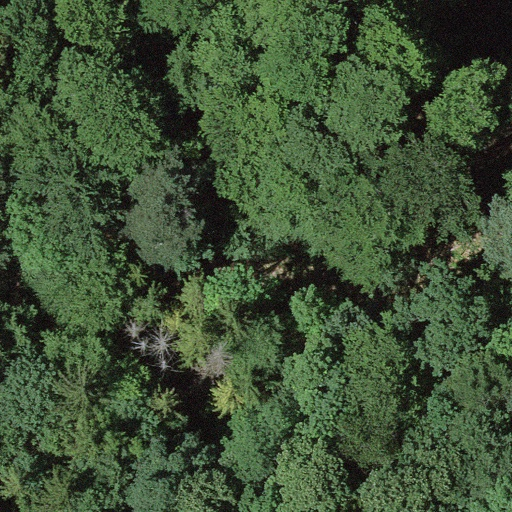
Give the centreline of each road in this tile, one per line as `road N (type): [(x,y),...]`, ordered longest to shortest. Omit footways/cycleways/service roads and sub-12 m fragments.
road 1 (track): [(511,219),(492,238),(397,283),(216,275)]
road 2 (track): [(0,309),(27,276),(76,253),(139,249),(216,275)]
